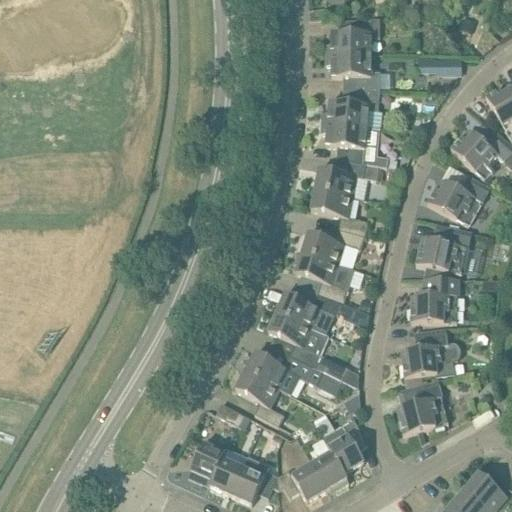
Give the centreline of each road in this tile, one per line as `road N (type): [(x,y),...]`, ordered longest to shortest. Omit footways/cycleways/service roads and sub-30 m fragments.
road 1 (residential): [(136,493),(227,340),(269,223),(285,138),(288,0)]
road 2 (tertiary): [(80,465),(172,313),(203,232),(226,121),(229,0)]
road 3 (residential): [(511,54),(456,108),(418,175),(399,240),(373,374),(378,429),(399,481)]
road 4 (residential): [(399,481),(486,435),(511,442)]
